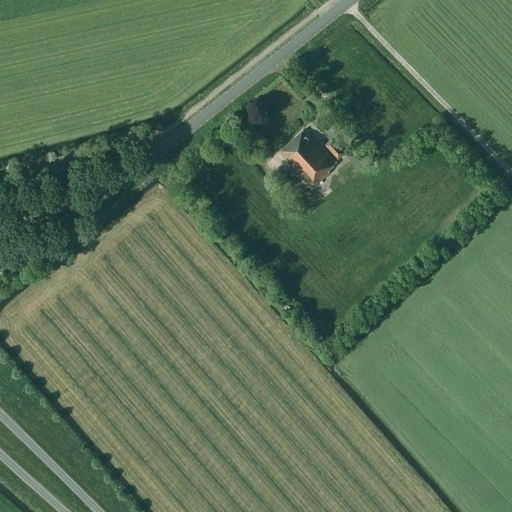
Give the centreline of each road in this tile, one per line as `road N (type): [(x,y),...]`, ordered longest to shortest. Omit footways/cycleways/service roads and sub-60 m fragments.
road 1 (tertiary): [(0,230),(107,192),(349,0)]
road 2 (track): [(343,0),(511,173)]
road 3 (trunk): [(99,511),(0,412)]
